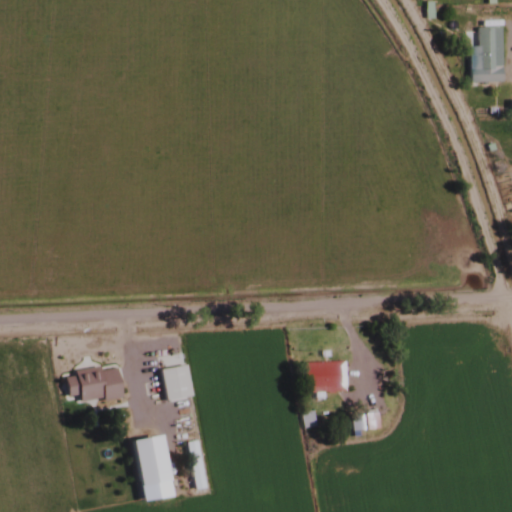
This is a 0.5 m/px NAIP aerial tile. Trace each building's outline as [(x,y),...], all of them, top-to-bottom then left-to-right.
[(465,49),(465,84),(497,84),(497,29),(473,29),(473,49),(465,49)] [(300,362),(300,393),(340,393),(340,362),(300,362)] [(186,398),(181,366),(155,370),(160,402),(186,398)] [(110,367),(58,376),(62,397),(73,396),(75,404),(115,398),(110,367)] [(348,432),(374,430),(373,415),(347,417),(348,432)] [(134,487),(163,482),(155,435),(126,440),(134,487)] [(181,443),(190,492),(201,490),(192,441),(181,443)]
